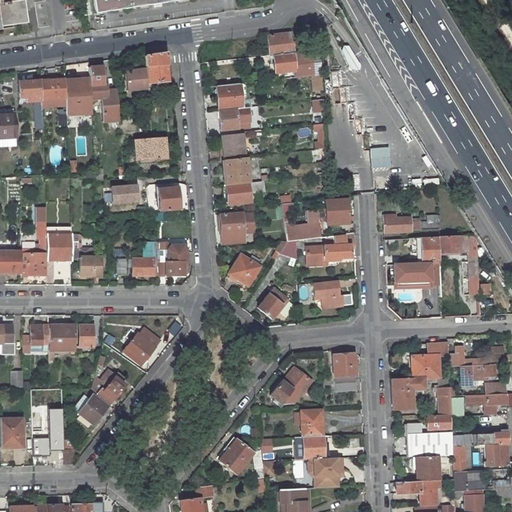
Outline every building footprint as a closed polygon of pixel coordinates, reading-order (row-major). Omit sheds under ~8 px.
[(24,1),(18,1),(17,0),(0,0),(0,25),(27,22),(24,1)] [(88,0),(80,0),(83,16),(91,14),(88,0)] [(93,0),(96,14),(184,0),(93,0)] [(291,33),(267,36),(269,56),(273,56),(293,53),(291,33)] [(347,46),(341,50),(352,68),(355,69),(358,67),(359,64),(347,46)] [(165,53),(144,56),(145,66),(147,92),(151,91),(151,85),(167,84),(167,81),(168,81),(168,80),(169,80),(168,74),(167,75),(165,53)] [(273,56),(276,73),(295,71),(293,53),(273,56)] [(101,67),(88,68),(89,80),(90,99),(101,99),(103,122),(119,121),(116,91),(106,92),(106,85),(103,86),(101,67)] [(124,71),(127,91),(146,89),(144,69),(124,71)] [(40,81),(41,100),(65,98),(64,81),(64,80),(40,81)] [(89,80),(64,81),(65,98),(66,113),(91,112),(90,99),(89,80)] [(40,81),(18,83),(19,98),(26,97),(30,97),(30,102),(33,102),(37,102),(41,101),(41,100),(40,81)] [(238,83),(216,86),(218,110),(240,108),(238,83)] [(322,113),(322,100),(311,100),(312,114),(322,113)] [(34,106),(35,122),(36,122),(42,121),(41,105),(37,106),(34,106)] [(218,110),(220,130),(237,129),(237,128),(237,123),(249,122),(247,107),(240,108),(218,110)] [(0,137),(14,137),(15,137),(14,114),(0,115),(0,137)] [(325,149),(323,124),(313,125),(314,149),(325,149)] [(242,133),(221,136),(222,144),(223,160),(244,158),(242,133)] [(0,145),(15,144),(14,137),(0,137),(0,145)] [(155,160),(167,159),(165,137),(133,139),(135,161),(155,159),(155,160)] [(371,166),(389,165),(387,149),(370,150),(371,166)] [(244,158),(223,160),(224,170),(222,170),(223,177),(225,177),(226,185),(248,183),(248,182),(248,181),(247,175),(247,174),(247,169),(246,158),(244,158)] [(86,172),(86,180),(95,180),(94,172),(86,172)] [(167,182),(167,175),(142,177),(143,184),(167,182)] [(226,185),(225,185),(228,205),(250,202),(248,183),(226,185)] [(136,186),(108,187),(109,206),(138,204),(136,186)] [(177,187),(157,189),(159,211),(179,209),(177,187)] [(295,240),(320,238),(319,223),(318,223),(318,222),(326,221),(326,225),(340,224),(339,221),(347,221),(346,204),(353,203),(352,196),(346,197),(346,200),(324,201),(325,210),(306,212),(308,225),(292,227),(292,223),(284,224),(286,241),(287,241),(295,240)] [(276,218),(283,218),(281,205),(274,206),(276,218)] [(242,214),(242,213),(219,215),(222,244),(244,242),(243,233),(253,232),(253,223),(242,224),(242,214)] [(252,213),(242,214),(242,224),(253,223),(252,213)] [(291,214),(283,215),(284,224),(292,223),(291,214)] [(426,222),(419,222),(420,230),(440,229),(440,216),(436,215),(426,215),(426,222)] [(393,216),(382,217),(383,232),(410,231),(410,222),(410,218),(394,219),(393,216)] [(416,222),(410,222),(410,231),(420,230),(419,222),(416,222)] [(354,234),(332,236),(333,246),(326,246),(306,248),(307,262),(325,261),(325,259),(340,258),(350,257),(349,248),(354,248),(354,234)] [(46,235),(45,235),(45,244),(45,261),(46,261),(56,261),(56,257),(71,257),(70,248),(71,235),(70,235),(46,235)] [(472,235),(437,237),(438,253),(459,252),(468,252),(468,242),(472,242),(472,235)] [(437,237),(420,238),(422,264),(439,264),(438,255),(438,253),(437,237)] [(295,240),(287,241),(286,242),(280,253),(279,254),(296,259),(295,240)] [(280,243),(276,250),(280,253),(286,242),(280,243)] [(156,243),(142,243),(143,259),(132,259),(132,276),(157,275),(156,259),(156,243)] [(20,269),(20,275),(46,276),(46,261),(45,261),(45,244),(35,244),(35,250),(20,250),(20,251),(20,269)] [(163,259),(156,259),(157,275),(157,276),(183,275),(183,263),(186,263),(185,250),(183,246),(170,246),(167,250),(167,262),(165,262),(163,259)] [(478,278),(476,248),(476,246),(471,247),(472,258),(468,258),(469,278),(478,278)] [(92,248),(70,248),(71,257),(79,257),(78,275),(101,275),(101,253),(92,253),(92,248)] [(123,258),(123,249),(113,249),(113,258),(123,258)] [(20,251),(0,251),(0,272),(13,273),(13,269),(20,269),(20,251)] [(248,260),(239,255),(228,274),(247,286),(259,267),(257,266),(248,260)] [(251,255),(248,260),(257,266),(260,260),(251,255)] [(117,259),(117,275),(125,275),(125,259),(117,259)] [(425,297),(440,297),(439,274),(424,274),(425,297)] [(341,295),(338,295),(337,280),(313,283),(314,298),(320,298),(322,308),(342,305),(341,295)] [(480,284),(480,295),(489,295),(488,284),(487,284),(487,282),(485,282),(485,284),(480,284)] [(257,308),(270,319),(271,318),(286,299),(277,292),(272,288),(257,308)] [(288,301),(286,299),(271,318),(273,320),(288,301)] [(0,343),(12,344),(12,325),(0,325),(0,343)] [(29,335),(22,335),(22,352),(30,352),(30,345),(48,344),(48,328),(48,325),(29,325),(29,335)] [(62,328),(48,328),(48,344),(48,350),(53,350),(70,350),(70,353),(74,353),(74,350),(74,325),(62,325),(62,328)] [(79,347),(93,347),(93,325),(79,325),(79,347)] [(123,351),(140,365),(159,341),(143,329),(138,335),(137,334),(123,351)] [(447,342),(427,343),(427,356),(437,355),(447,355),(447,342)] [(455,354),(447,355),(448,367),(459,366),(490,365),(490,364),(490,356),(484,356),(484,359),(463,360),(462,347),(454,347),(455,354)] [(503,348),(490,349),(491,356),(504,356),(503,348)] [(332,355),(334,377),(335,391),(356,390),(354,354),(332,355)] [(427,356),(410,357),(411,366),(407,367),(407,370),(413,370),(413,378),(423,378),(428,378),(438,378),(437,355),(427,356)] [(504,356),(491,356),(490,356),(490,364),(504,363),(504,356)] [(493,364),(490,365),(459,366),(460,386),(470,385),(470,380),(470,373),(475,373),(475,377),(487,376),(487,380),(494,379),(493,364)] [(281,381),(270,396),(274,399),(273,402),(280,408),(282,405),(292,404),(310,381),(293,368),(282,382),(281,381)] [(21,371),(10,371),(11,390),(22,390),(21,371)] [(108,405),(124,385),(120,382),(113,377),(107,372),(99,381),(93,376),(90,388),(96,394),(96,395),(108,405)] [(116,373),(113,377),(120,382),(124,378),(116,373)] [(413,378),(390,379),(392,410),(412,409),(411,390),(424,389),(424,388),(423,378),(413,378)] [(485,385),(486,394),(506,393),(505,384),(485,385)] [(433,392),(437,391),(438,415),(450,415),(449,397),(449,387),(433,388),(433,392)] [(506,394),(478,395),(479,403),(476,403),(476,405),(486,405),(487,415),(495,414),(494,404),(506,404),(506,394)] [(72,409),(77,413),(88,399),(83,395),(72,409)] [(106,407),(91,395),(88,399),(77,413),(92,425),(106,407)] [(462,415),(462,397),(453,397),(452,415),(462,415)] [(317,410),(300,411),(300,413),(300,425),(301,437),(320,436),(320,427),(321,427),(320,416),(317,416),(317,410)] [(420,423),(405,424),(406,457),(451,455),(448,416),(427,417),(427,429),(420,429),(420,423)] [(21,419),(0,419),(0,447),(22,446),(21,419)] [(458,430),(451,430),(451,446),(464,446),(463,445),(491,443),(491,444),(508,443),(507,432),(459,435),(458,430)] [(322,436),(320,436),(301,437),(296,437),(296,444),(294,444),(295,459),(310,459),(327,458),(326,448),(322,448),(322,443),(322,436)] [(54,438),(54,441),(37,441),(37,456),(55,456),(55,455),(63,455),(63,449),(62,437),(54,438)] [(216,459),(218,460),(235,439),(233,438),(216,459)] [(218,460),(236,474),(251,455),(253,456),(255,469),(256,469),(256,474),(263,473),(262,464),(260,450),(252,453),(235,439),(218,460)] [(269,439),(259,439),(260,450),(262,464),(272,463),(269,439)] [(347,440),(348,455),(362,454),(360,439),(347,440)] [(71,449),(71,440),(62,441),(63,449),(71,449)] [(491,444),(485,445),(486,461),(479,462),(479,466),(509,465),(508,443),(491,444)] [(464,446),(451,446),(452,467),(452,471),(453,471),(464,470),(465,471),(464,446)] [(63,449),(63,455),(63,464),(73,464),(72,449),(63,449)] [(437,456),(412,457),(410,459),(410,467),(412,469),(416,469),(416,481),(438,480),(437,456)] [(341,470),(341,457),(327,458),(310,459),(306,463),(307,473),(311,477),(313,477),(314,488),(337,487),(336,470),(341,470)] [(263,473),(263,476),(273,475),(272,463),(262,464),(263,473)] [(464,470),(453,471),(454,491),(464,491),(477,490),(482,490),(487,489),(487,487),(484,487),(480,487),(480,482),(464,483),(464,470)] [(465,471),(464,470),(464,483),(480,482),(480,487),(484,487),(484,481),(483,481),(482,470),(471,470),(465,471)] [(416,481),(395,482),(396,493),(419,492),(420,506),(435,505),(434,487),(438,487),(438,480),(416,481)] [(508,480),(492,481),(493,487),(493,489),(495,489),(509,488),(508,480)] [(200,498),(213,496),(211,485),(196,488),(197,497),(179,500),(181,510),(180,511),(179,511),(202,511),(201,505),(200,498)] [(509,488),(495,489),(495,495),(495,498),(510,497),(510,488),(509,488)] [(285,511),(308,511),(308,502),(305,502),(305,489),(278,490),(279,504),(281,504),(285,503),(285,511)] [(477,495),(464,496),(464,511),(482,511),(482,490),(477,490),(477,495)]
